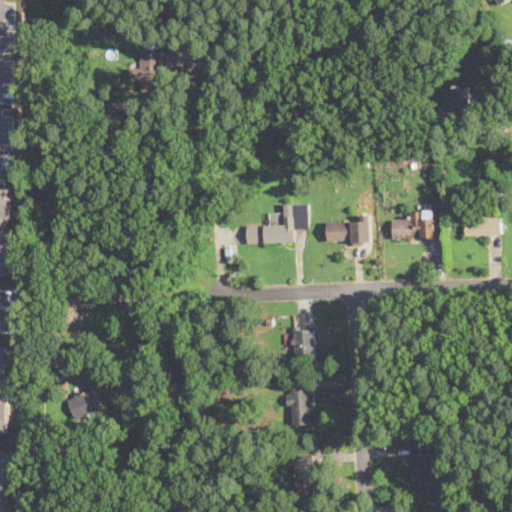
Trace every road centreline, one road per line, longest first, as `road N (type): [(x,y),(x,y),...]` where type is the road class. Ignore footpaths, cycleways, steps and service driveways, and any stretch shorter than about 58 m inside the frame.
road 1 (residential): [(511,282),(217,296)]
road 2 (residential): [(207,53),(217,296)]
road 3 (residential): [(351,289),(365,511)]
